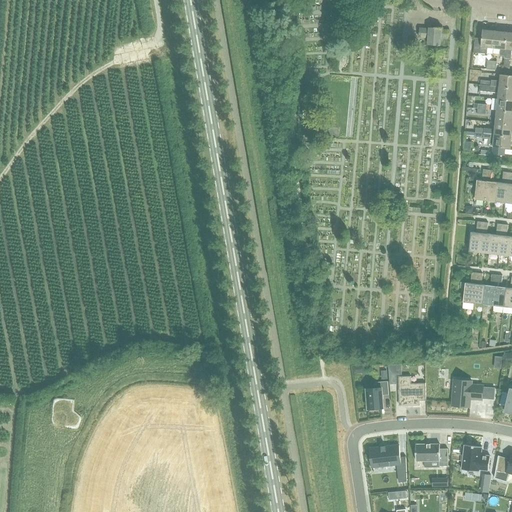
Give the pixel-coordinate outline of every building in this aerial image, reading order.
[(447,38),(448,31),(441,31),(441,29),(429,28),(429,30),(419,29),(418,37),(429,38),(428,45),(439,46),(440,38),(447,38)] [(493,49),(495,31),(482,30),(482,39),(474,38),(473,53),(487,54),(487,48),(493,49)] [(507,32),(495,31),(493,49),(500,49),(499,56),(504,56),(507,32)] [(511,32),(507,32),(504,56),(504,58),(503,71),(509,72),(511,50),(511,32)] [(480,81),(479,86),(511,88),(511,76),(500,75),(499,81),(490,81),(490,82),(480,81)] [(511,88),(479,86),(479,90),(498,92),(497,99),(511,100),(511,88)] [(511,100),(497,99),(496,111),(511,112),(511,100)] [(511,112),(496,111),(495,123),(511,124),(511,112)] [(475,128),(475,133),(511,137),(511,128),(511,124),(495,123),(494,130),(483,129),(475,128)] [(511,137),(475,133),(474,137),(474,138),(483,139),(482,139),(488,140),(488,147),(493,147),(510,149),(511,137)] [(493,147),(492,156),(505,157),(505,149),(493,147)] [(477,180),(475,200),(485,201),(487,182),(482,181),(477,180)] [(487,182),(485,201),(495,202),(497,183),(493,182),(487,182)] [(497,183),(495,202),(505,204),(507,184),(502,183),(497,183)] [(466,206),(465,213),(473,214),(474,206),(466,206)] [(471,233),(469,252),(480,253),(482,234),(476,233),(471,233)] [(482,234),(480,253),(489,254),(492,235),(487,234),(482,234)] [(492,235),(489,254),(499,255),(502,236),(496,235),(492,235)] [(502,236),(499,255),(509,257),(511,237),(507,237),(502,236)] [(474,304),(477,273),(472,273),(470,284),(466,283),(465,289),(463,303),(474,304)] [(477,273),(474,304),(484,305),(486,285),(481,285),(483,274),(477,273)] [(490,286),(486,285),(484,305),(494,306),(497,275),(491,275),(490,286)] [(497,275),(494,306),(504,307),(506,288),(501,287),(503,276),(497,275)] [(411,376),(398,377),(399,401),(406,401),(406,406),(420,405),(420,401),(426,400),(425,383),(411,384),(411,376)] [(452,380),(451,406),(469,407),(469,398),(481,399),(481,384),(470,384),(470,380),(452,380)] [(375,410),(376,409),(383,408),(382,395),(388,394),(387,382),(375,383),(375,389),(366,389),(368,409),(369,409),(370,411),(375,410)] [(502,392),(499,405),(506,406),(505,412),(511,413),(511,388),(510,388),(509,393),(502,392)] [(73,411),(74,398),(56,398),(53,399),(52,400),(52,402),(51,421),(52,424),(53,426),(55,427),(76,429),(78,429),(78,427),(81,418),(81,416),(73,411)] [(440,444),(416,444),(416,461),(439,461),(439,466),(448,466),(448,449),(440,449),(440,444)] [(381,447),(369,449),(371,467),(397,465),(401,464),(406,463),(406,457),(400,457),(399,445),(385,447),(385,446),(385,447),(382,447),(381,446),(381,447)] [(464,445),(461,470),(479,472),(479,469),(488,471),(490,456),(481,455),(482,447),(464,445)] [(498,455),(494,478),(506,482),(507,481),(506,481),(509,474),(511,474),(511,452),(510,460),(500,457),(500,456),(498,455)] [(448,478),(439,479),(439,487),(448,487),(448,478)] [(406,491),(388,493),(389,500),(407,498),(406,491)]
